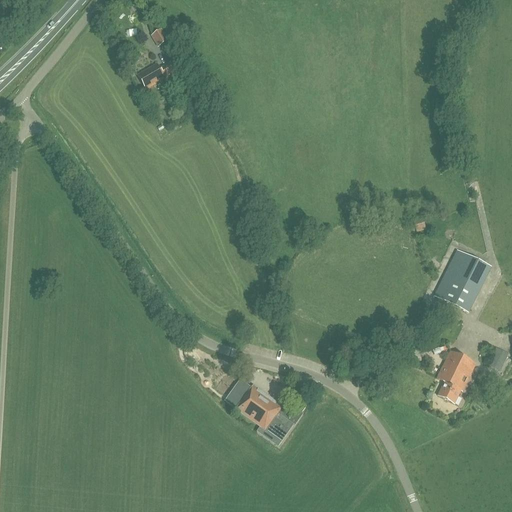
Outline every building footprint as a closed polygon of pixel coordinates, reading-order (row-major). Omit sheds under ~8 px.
[(154,32),(160,29),(156,22),(150,25),(154,32)] [(151,36),(158,48),(169,41),(162,29),(151,36)] [(146,90),(173,74),(168,64),(159,69),(157,65),(137,76),(146,90)] [(193,89),(186,94),(191,101),(198,96),(193,89)] [(485,210),(498,216),(507,197),(493,190),(485,210)] [(426,229),(422,218),(412,222),(416,233),(426,229)] [(456,251),(433,297),(468,315),(491,269),(456,251)] [(503,372),(511,361),(511,356),(503,349),(492,363),(503,372)] [(450,353),(437,380),(444,384),(438,397),(454,405),(461,392),(462,392),(475,365),(450,353)] [(260,428),(265,431),(281,408),(253,387),(250,392),(238,384),(225,402),(237,410),(236,411),(260,428)] [(297,395),(305,402),(312,394),(304,387),(297,395)] [(283,409),(281,408),(265,431),(260,428),(256,433),(277,448),(292,427),(294,428),(302,416),(295,410),(293,412),(287,407),(285,411),(283,409)]
